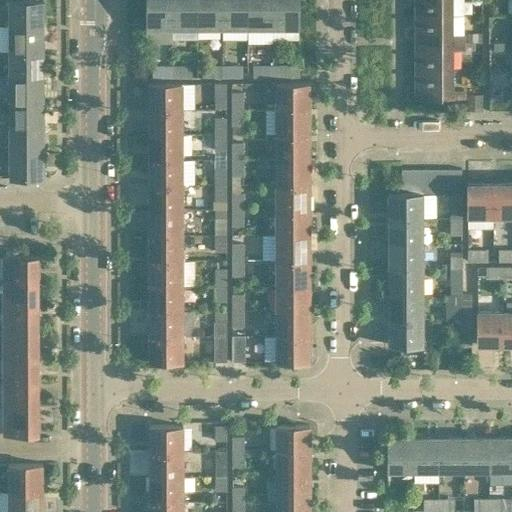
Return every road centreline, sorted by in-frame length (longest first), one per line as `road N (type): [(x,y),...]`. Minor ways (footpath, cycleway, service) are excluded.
road 1 (unclassified): [(342,389),(339,138)]
road 2 (unclassified): [(92,387),(342,389)]
road 3 (tertiary): [(92,199),(92,0)]
road 4 (tertiary): [(92,387),(92,199)]
road 5 (residential): [(511,137),(339,138)]
road 6 (unclassified): [(342,389),(511,389)]
road 7 (unclassified): [(338,0),(339,138)]
road 8 (tertiary): [(93,511),(92,387)]
road 9 (unclassified): [(344,511),(342,389)]
